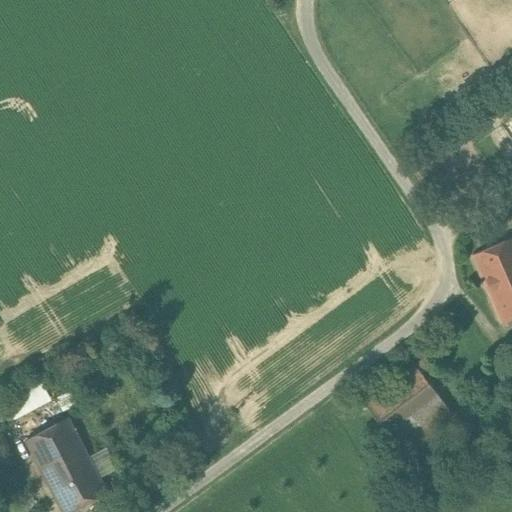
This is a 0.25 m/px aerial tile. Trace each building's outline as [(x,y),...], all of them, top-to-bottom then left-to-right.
[(493,67),(507,59),(486,22),(472,30),(493,67)] [(511,238),(472,256),(486,287),(511,275),(511,238)] [(511,275),(486,287),(501,323),(511,318),(511,275)] [(425,358),(415,366),(422,375),(432,367),(425,358)] [(415,366),(364,405),(387,434),(436,397),(438,395),(422,375),(415,366)] [(48,400),(37,378),(4,396),(8,405),(15,418),(48,400)] [(436,397),(387,434),(406,458),(455,420),(436,397)] [(15,418),(8,405),(0,409),(0,420),(2,424),(15,418)] [(68,418),(25,440),(42,473),(85,450),(68,418)] [(107,446),(88,456),(99,477),(118,467),(107,446)] [(85,450),(42,473),(62,511),(68,511),(107,492),(99,477),(88,456),(85,450)]
